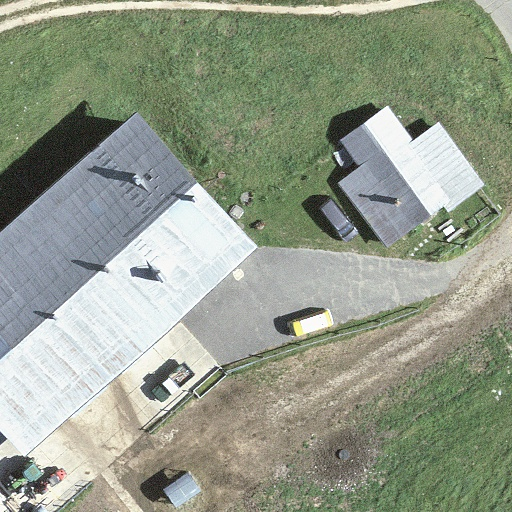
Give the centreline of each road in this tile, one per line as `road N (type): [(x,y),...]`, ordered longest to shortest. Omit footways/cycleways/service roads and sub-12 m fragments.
road 1 (track): [(511,243),(446,277),(246,314),(201,342)]
road 2 (track): [(378,0),(220,0)]
road 3 (track): [(124,0),(52,4),(0,20)]
